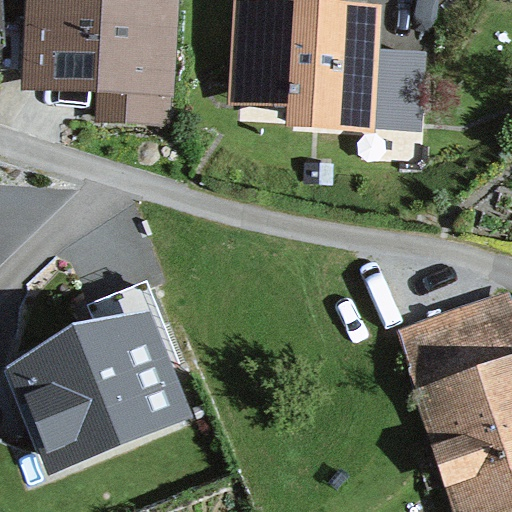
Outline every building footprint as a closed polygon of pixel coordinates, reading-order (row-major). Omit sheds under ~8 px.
[(44,0),(41,68),(103,72),(101,114),(159,117),(161,73),(151,73),(154,0),(44,0)] [(246,23),(242,89),(294,93),(293,113),(412,120),(416,58),(364,55),(366,30),(246,23)] [(497,511),(511,507),(511,336),(500,300),(413,330),(474,511),(497,511)] [(94,326),(20,346),(25,363),(99,343),(94,326)] [(54,461),(174,412),(142,333),(21,382),(54,461)]
